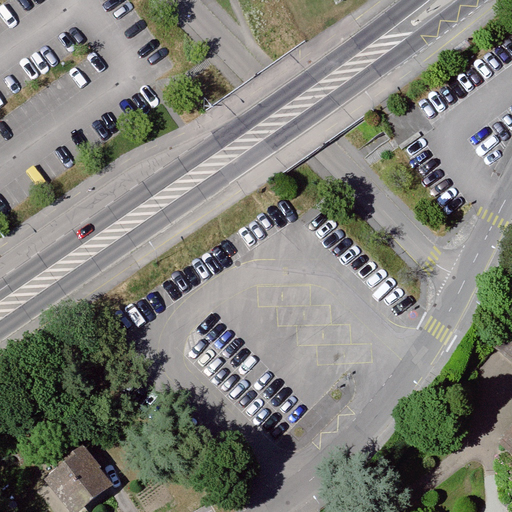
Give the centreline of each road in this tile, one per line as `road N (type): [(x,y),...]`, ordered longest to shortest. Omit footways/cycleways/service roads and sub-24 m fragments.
road 1 (primary): [(0,310),(442,0)]
road 2 (residential): [(511,190),(399,390),(349,450),(271,511)]
